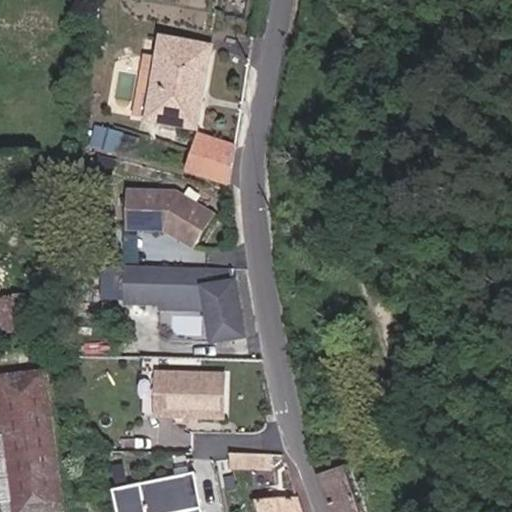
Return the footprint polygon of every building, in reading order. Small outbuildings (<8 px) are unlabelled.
[(200,128),(213,45),(166,38),(153,120),(200,128)] [(232,170),(236,151),(200,142),(190,181),(198,183),(203,163),(232,170)] [(227,190),(232,170),(203,163),(198,183),(227,190)] [(109,194),(113,176),(97,172),(93,191),(109,194)] [(199,256),(217,222),(177,202),(129,204),(131,243),(169,241),(199,256)] [(239,342),(232,273),(126,272),(126,308),(162,308),(162,299),(206,298),(206,312),(210,345),(239,342)] [(32,294),(3,296),(8,351),(37,349),(32,294)] [(206,312),(206,298),(162,299),(162,308),(162,313),(206,312)] [(50,368),(0,375),(0,451),(7,499),(26,496),(27,511),(32,511),(71,506),(50,368)] [(230,415),(231,372),(166,371),(165,414),(230,415)] [(233,452),(233,467),(283,468),(283,452),(233,452)] [(333,511),(362,511),(350,469),(336,473),(333,461),(319,465),(333,511)] [(203,511),(196,480),(116,500),(118,511),(203,511)] [(309,511),(304,498),(262,500),(265,511),(309,511)]
